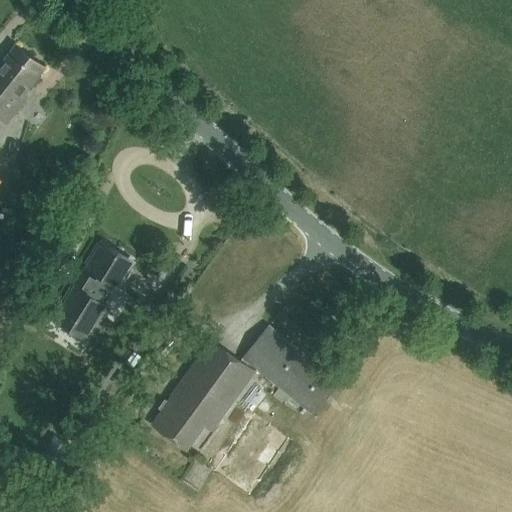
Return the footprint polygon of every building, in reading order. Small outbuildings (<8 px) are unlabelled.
[(25,92),(45,67),(16,45),(0,65),(0,120),(5,124),(28,94),(25,92)] [(105,307),(94,301),(97,296),(99,297),(100,297),(101,297),(102,297),(104,296),(105,296),(106,295),(107,294),(108,293),(108,292),(109,291),(109,289),(109,288),(108,287),(108,286),(107,285),(106,284),(105,283),(108,278),(119,285),(133,262),(103,244),(89,267),(100,273),(97,278),(90,274),(82,286),(89,291),(86,295),(75,289),(57,318),(87,336),(105,307)] [(332,321),(326,328),(332,332),(337,326),(332,321)] [(314,413),(339,382),(269,326),(244,357),(314,413)] [(255,371),(213,340),(168,401),(165,399),(158,408),(162,411),(152,423),(187,449),(204,426),(211,431),(255,371)] [(73,447),(56,436),(40,461),(57,472),(73,447)] [(207,469),(219,479),(235,458),(222,449),(207,469)]
